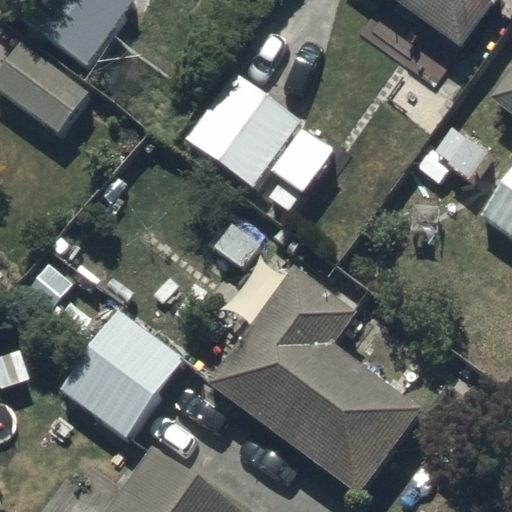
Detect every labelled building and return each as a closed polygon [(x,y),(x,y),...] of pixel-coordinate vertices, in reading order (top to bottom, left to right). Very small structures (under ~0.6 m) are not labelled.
[(92,80),(140,13),(121,0),(46,0),(24,32),(92,80)] [(371,0),(462,65),(505,6),(495,0),(371,0)] [(27,56),(0,93),(0,103),(63,149),(95,105),(27,56)] [(242,85),(189,153),(292,233),(345,165),(242,85)] [(511,87),(493,114),(511,128),(511,87)] [(511,191),(485,231),(511,250),(511,191)] [(296,285),(210,403),(358,511),(363,511),(426,426),(337,361),(359,331),(296,285)] [(125,324),(66,403),(131,452),(190,373),(125,324)] [(494,452),(465,430),(434,469),(463,492),(494,452)] [(217,511),(160,469),(126,511),(217,511)]
